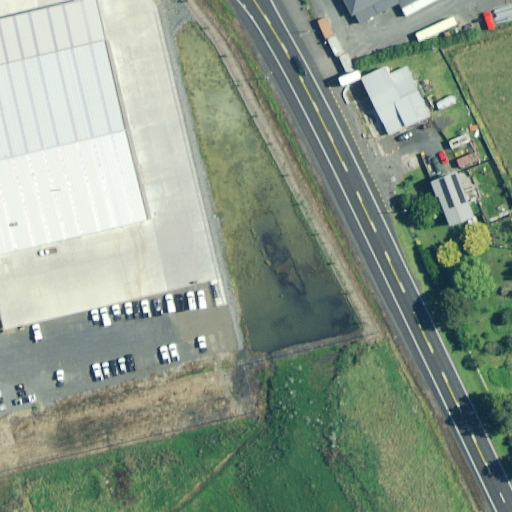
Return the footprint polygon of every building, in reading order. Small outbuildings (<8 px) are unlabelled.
[(399,0),(398,0),(351,0),(362,20),(399,0)] [(455,22),(443,0),(419,0),(402,9),(419,41),(455,22)] [(0,259),(146,225),(94,2),(0,24),(0,259)] [(430,116),(408,65),(389,74),(386,66),(362,77),(387,134),(430,116)] [(468,131),(449,141),(462,165),(481,156),(468,131)] [(450,225),(472,217),(467,203),(480,198),(476,186),(463,191),(456,174),(434,182),(450,225)]
